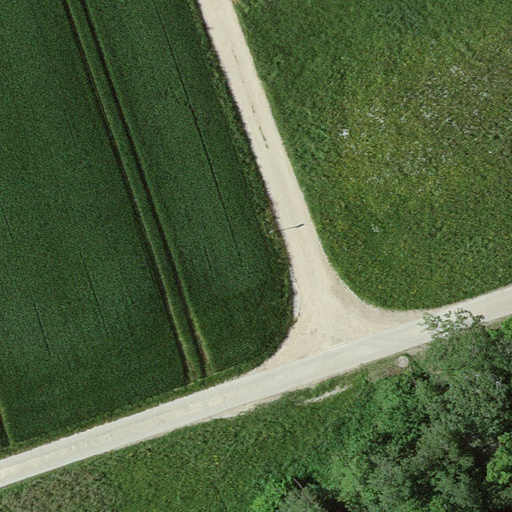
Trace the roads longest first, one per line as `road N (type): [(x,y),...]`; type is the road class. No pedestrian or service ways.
road 1 (track): [(511,300),(0,472)]
road 2 (track): [(216,0),(341,357)]
